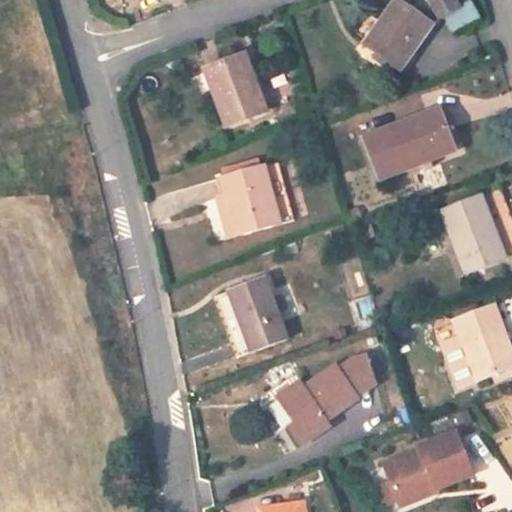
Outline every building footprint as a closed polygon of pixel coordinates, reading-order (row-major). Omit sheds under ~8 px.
[(416,0),(405,6),(397,1),(381,24),(368,42),(365,46),(378,55),(387,61),(400,71),(402,68),(413,53),(432,26),(445,19),(461,10),(455,0),(416,0)] [(472,4),(461,10),(445,19),(453,33),(480,18),(472,4)] [(355,32),(368,42),(381,24),(368,15),(355,32)] [(418,57),(413,53),(402,68),(407,72),(418,57)] [(384,66),(387,61),(378,55),(375,60),(384,66)] [(227,128),(267,113),(254,80),(260,78),(257,70),(252,72),(245,56),(205,71),(207,74),(213,92),(227,128)] [(202,96),(213,92),(207,74),(196,78),(202,96)] [(453,146),(439,111),(364,139),(380,181),(423,164),(421,159),(453,146)] [(284,181),(279,164),(221,180),(226,198),(236,237),(280,226),(269,185),(284,181)] [(295,222),(284,181),(269,185),(280,226),(295,222)] [(441,213),(465,274),(511,255),(511,217),(501,189),(441,213)] [(228,239),(236,237),(226,198),(218,200),(228,239)] [(288,340),(266,280),(230,294),(215,299),(229,337),(244,332),(251,353),(288,340)] [(459,390),(511,369),(511,353),(494,306),(454,322),(460,338),(442,345),(459,390)] [(434,329),(434,331),(453,323),(453,322),(445,318),(437,322),(434,329)] [(229,337),(237,359),(251,353),(244,332),(229,337)] [(338,370),(336,368),(304,389),(299,393),(295,388),(278,399),(294,424),(288,428),(300,447),(329,427),(326,421),(358,399),(357,398),(375,385),(366,358),(349,363),(338,370)] [(300,384),(295,388),(299,393),(304,389),(300,384)] [(382,465),(399,507),(426,497),(424,493),(433,490),(434,491),(472,476),(455,433),(417,449),(418,451),(382,465)]
